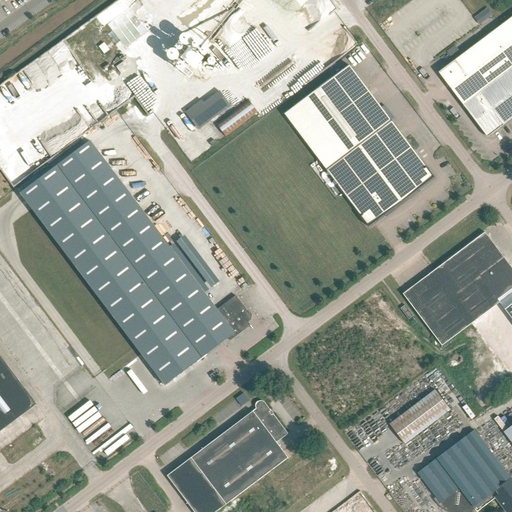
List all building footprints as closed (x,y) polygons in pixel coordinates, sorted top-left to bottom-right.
[(73,44),(117,16),(112,27),(123,44),(141,38),(152,13),(163,30),(163,19),(175,12),(175,6),(190,7),(187,0),(111,0),(33,50),(61,51),(65,41),(73,44)] [(475,19),(480,25),(485,21),(480,15),(475,19)] [(511,17),(438,73),(487,138),(511,119),(511,17)] [(350,67),(286,115),(370,227),(434,179),(350,67)] [(200,108),(207,117),(226,103),(219,94),(200,108)] [(248,101),(218,125),(226,137),(257,114),(248,101)] [(57,166),(106,230),(202,358),(228,338),(230,341),(234,338),(250,326),(247,321),(249,320),(250,316),(247,312),(236,296),(217,310),(138,205),(90,141),(57,166)] [(57,166),(20,194),(165,386),(201,359),(57,166)] [(511,268),(486,234),(404,295),(443,347),(500,304),(511,319),(511,268)] [(200,246),(204,243),(200,237),(196,240),(200,246)] [(409,320),(414,317),(406,306),(401,309),(409,320)] [(0,432),(36,405),(0,356),(0,432)] [(428,396),(390,424),(405,444),(444,416),(451,411),(436,390),(428,396)] [(288,435),(265,403),(264,402),(262,402),(261,402),(259,402),(258,403),(257,404),(256,405),(256,407),(256,408),(257,409),(168,477),(194,511),(217,511),(289,459),(277,443),(288,435)] [(496,416),(492,419),(500,431),(504,428),(496,416)] [(511,479),(475,431),(418,474),(436,498),(440,503),(443,506),(447,509),(450,511),(453,509),(459,510),(460,511),(462,511),(465,511),(469,510),(473,507),(477,511),(496,497),(507,511),(509,511),(511,510),(511,479)]
